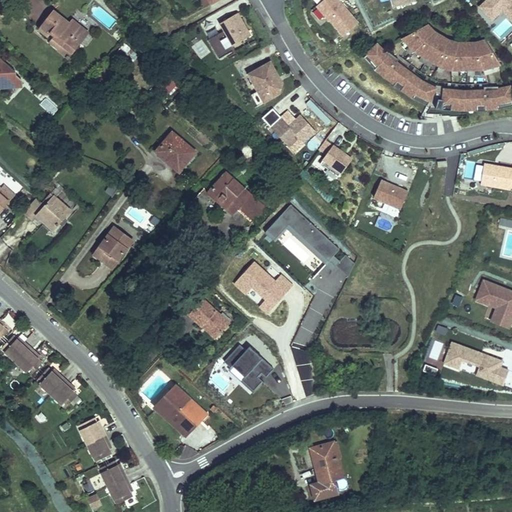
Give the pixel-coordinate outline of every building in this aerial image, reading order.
[(359,23),(337,0),(325,0),(314,8),(342,37),(359,23)] [(511,0),(484,0),(475,9),(491,24),(501,14),(511,24),(511,0)] [(74,22),(58,10),(45,25),(53,31),(56,28),(61,33),(55,40),(63,48),(67,43),(78,53),(95,33),(77,19),(74,22)] [(251,33),(238,11),(219,21),(225,30),(208,39),(220,59),(236,50),(232,44),(251,33)] [(434,33),(426,24),(398,39),(412,54),(434,67),(450,72),(483,72),(500,68),(482,41),(472,43),(457,42),(446,40),(434,33)] [(78,53),(67,43),(63,48),(61,52),(72,60),(78,53)] [(385,54),(377,43),(361,59),(373,73),(413,100),(429,106),(435,88),(419,80),(385,54)] [(284,80),(271,58),(246,71),(257,90),(251,92),(258,105),(280,94),(284,80)] [(15,78),(17,76),(0,59),(0,93),(3,90),(6,87),(11,87),(11,82),(15,78)] [(22,90),(22,85),(15,78),(11,82),(11,87),(6,87),(3,90),(22,90)] [(462,92),(441,89),(439,111),(461,112),(497,111),(511,107),(511,96),(510,87),(492,89),(462,92)] [(47,99),(42,105),(54,116),(59,110),(47,99)] [(274,106),(262,116),(289,146),(299,137),(304,143),(317,131),(300,113),(289,123),(274,106)] [(200,148),(175,126),(156,145),(167,154),(170,151),(186,165),(200,148)] [(353,156),(334,142),(322,158),(341,172),(353,156)] [(252,157),(253,148),(243,146),(242,156),(252,157)] [(511,186),(511,165),(485,161),(481,183),(511,189),(511,186)] [(267,203),(230,169),(211,189),(235,212),(242,205),(255,217),(267,203)] [(409,188),(381,177),(373,196),(384,201),(381,209),(398,216),(409,188)] [(74,203),(51,184),(46,190),(40,185),(23,205),(35,215),(39,211),(55,225),(74,203)] [(356,261),(292,202),(265,231),(276,240),(287,230),(335,273),(339,269),(352,276),(356,261)] [(511,220),(500,218),(498,225),(511,227),(511,220)] [(121,257),(138,233),(118,220),(102,244),(121,257)] [(121,257),(102,244),(97,250),(116,264),(121,257)] [(275,279),(252,259),(231,284),(269,316),(294,286),(279,274),(275,279)] [(511,326),(511,290),(482,279),(474,301),(491,310),(489,324),(510,332),(511,326)] [(231,322),(205,299),(190,315),(202,325),(206,320),(221,334),(231,322)] [(3,312),(0,316),(0,336),(6,341),(17,327),(13,324),(15,322),(3,312)] [(221,334),(206,320),(202,325),(217,338),(221,334)] [(24,334),(13,347),(28,360),(41,344),(30,334),(28,337),(24,334)] [(245,350),(237,343),(222,364),(256,392),(275,369),(251,345),(245,350)] [(504,363),(449,343),(441,367),(504,388),(509,372),(502,369),(504,363)] [(41,344),(28,360),(44,373),(55,359),(51,356),(53,354),(41,344)] [(63,366),(59,363),(48,376),(63,389),(76,373),(65,364),(63,366)] [(151,399),(170,379),(159,369),(140,390),(151,399)] [(76,373),(63,389),(79,402),(90,388),(86,385),(88,383),(76,373)] [(206,412),(176,385),(157,407),(187,433),(206,412)] [(98,418),(83,426),(102,461),(118,453),(115,448),(118,447),(103,420),(100,422),(98,418)] [(338,459),(334,442),(314,447),(318,465),(314,466),(318,482),(310,483),(314,498),(334,494),(330,478),(338,477),(334,460),(338,459)] [(121,459),(106,468),(126,502),(141,494),(139,490),(141,488),(127,462),(124,463),(121,459)] [(86,499),(93,511),(103,505),(97,493),(86,499)]
